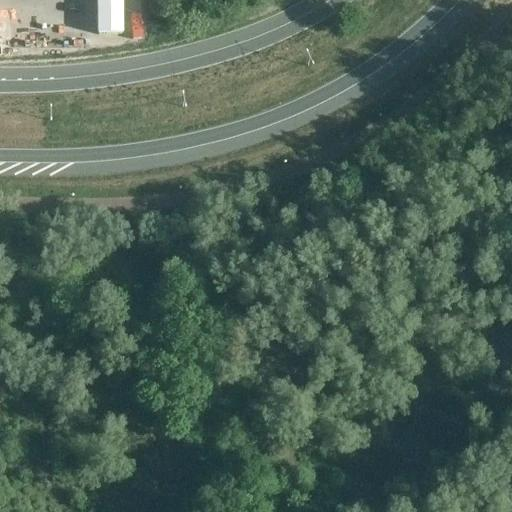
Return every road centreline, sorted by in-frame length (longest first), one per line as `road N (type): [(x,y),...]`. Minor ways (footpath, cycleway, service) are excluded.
road 1 (secondary): [(0,157),(154,150),(280,116),(388,56),(452,0)]
road 2 (secondary): [(345,0),(277,40),(176,70),(0,87)]
